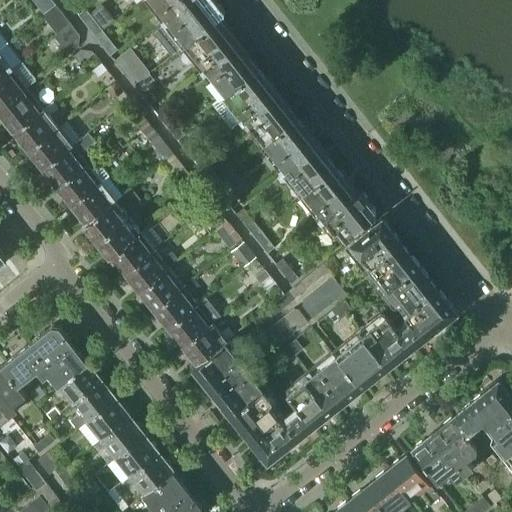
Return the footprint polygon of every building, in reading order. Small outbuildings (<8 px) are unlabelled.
[(34,0),(44,12),(54,4),(51,0),(34,0)] [(152,0),(166,17),(188,0),(152,0)] [(188,0),(166,17),(186,42),(218,17),(204,0),(188,0)] [(42,13),(56,32),(69,22),(54,4),(44,12),(42,13)] [(93,33),(100,28),(106,23),(100,16),(95,21),(85,8),(78,13),(93,33)] [(186,42),(206,67),(238,42),(218,17),(186,42)] [(79,35),(69,22),(56,32),(53,34),(63,47),(66,45),(70,51),(78,45),(79,35)] [(100,28),(93,33),(110,54),(117,48),(100,28)] [(0,47),(0,76),(21,60),(7,42),(0,47)] [(238,42),(206,67),(225,92),(257,67),(238,42)] [(90,49),(80,48),(72,55),(77,61),(92,50),(90,49)] [(134,84),(140,79),(125,59),(118,64),(134,84)] [(0,76),(0,106),(36,78),(21,60),(0,76)] [(106,69),(101,62),(91,69),(96,76),(106,69)] [(257,67),(225,92),(213,102),(232,127),(245,117),(276,91),(257,67)] [(153,79),(148,73),(140,79),(146,85),(153,79)] [(140,79),(134,84),(149,103),(156,98),(146,85),(140,79)] [(123,90),(116,81),(106,88),(114,98),(123,90)] [(0,113),(14,132),(43,108),(29,90),(0,112),(0,113)] [(276,91),(245,117),(264,142),(296,117),(276,91)] [(126,113),(135,124),(144,117),(135,105),(126,113)] [(28,149),(57,126),(43,108),(14,132),(28,149)] [(173,134),(181,128),(165,108),(158,114),(173,134)] [(159,135),(145,117),(137,124),(150,141),(159,135)] [(264,142),(284,167),(316,141),(296,117),(264,142)] [(57,126),(28,149),(42,167),(80,138),(65,120),(57,126)] [(181,128),(173,134),(178,139),(185,133),(181,128)] [(42,167),(57,186),(87,163),(78,153),(87,146),(91,150),(98,144),(88,132),(80,138),(42,167)] [(191,135),(181,143),(193,158),(203,150),(191,135)] [(316,141),(284,167),(304,191),(335,166),(316,141)] [(166,144),(157,151),(164,160),(173,153),(166,144)] [(173,173),(182,165),(173,153),(164,160),(173,173)] [(213,183),(220,177),(205,158),(197,164),(213,183)] [(87,163),(57,186),(71,204),(107,175),(109,174),(100,164),(92,170),(87,163)] [(196,183),(182,165),(173,173),(187,190),(196,183)] [(304,191),(323,216),(355,191),(335,166),(304,191)] [(229,170),(220,177),(234,195),(242,188),(229,170)] [(107,175),(71,204),(76,210),(74,211),(84,224),(122,194),(107,175)] [(220,177),(213,183),(228,202),(235,197),(234,195),(220,177)] [(122,194),(84,224),(109,255),(140,230),(121,206),(127,201),(131,205),(140,198),(131,186),(122,194)] [(203,198),(194,186),(187,191),(201,209),(210,202),(205,196),(203,198)] [(355,191),(323,216),(335,231),(339,228),(347,238),(373,217),(372,216),(373,215),(374,214),(374,212),(375,211),(375,209),(374,208),(374,207),(373,206),(372,205),(370,204),(369,204),(368,204),(366,204),(365,204),(364,205),(361,201),(365,198),(360,191),(357,193),(355,191)] [(244,207),(237,213),(252,232),(259,227),(244,207)] [(212,221),(217,227),(227,220),(222,214),(212,221)] [(369,265),(402,240),(383,216),(350,241),(369,265)] [(241,237),(227,220),(217,227),(215,230),(229,247),(241,237)] [(259,227),(252,232),(267,252),(274,246),(259,227)] [(125,271),(154,248),(140,230),(109,255),(118,267),(120,265),(125,271)] [(402,240),(369,265),(387,288),(420,263),(402,240)] [(255,256),(244,241),(232,251),(243,265),(255,256)] [(154,248),(125,271),(139,289),(169,266),(179,257),(173,250),(162,258),(154,248)] [(283,258),(276,263),(291,282),(298,277),(283,258)] [(312,271),(318,279),(330,269),(324,262),(312,271)] [(438,286),(437,284),(420,263),(387,288),(396,300),(400,297),(410,309),(438,286)] [(169,266),(139,289),(153,307),(183,284),(169,266)] [(265,268),(255,276),(261,282),(270,275),(265,268)] [(306,288),(318,279),(312,271),(300,281),(306,288)] [(319,300),(339,284),(334,277),(313,293),(319,300)] [(288,290),(295,297),(306,288),(300,281),(288,290)] [(183,284),(153,307),(167,325),(197,302),(183,284)] [(319,300),(325,307),(345,291),(339,284),(319,300)] [(276,300),(282,295),(285,293),(280,286),(270,294),(276,300)] [(438,286),(410,309),(415,316),(399,329),(412,345),(452,314),(453,306),(438,286)] [(288,303),(295,297),(288,290),(285,293),(282,295),(288,303)] [(312,305),(319,300),(313,293),(306,298),(312,305)] [(288,303),(282,295),(276,300),(282,308),(288,303)] [(307,309),(312,305),(306,298),(303,301),(302,304),(307,309)] [(345,299),(338,305),(346,314),(352,308),(345,299)] [(271,317),(282,308),(276,300),(265,309),(271,317)] [(307,309),(312,317),(325,307),(319,300),(312,305),(307,309)] [(197,302),(167,325),(181,343),(211,319),(219,313),(214,307),(207,313),(197,302)] [(335,323),(346,314),(338,305),(327,314),(335,323)] [(289,311),(295,318),(302,313),(298,308),(294,308),(289,311)] [(259,326),(271,317),(265,309),(253,318),(259,326)] [(289,323),(295,318),(289,311),(283,316),(289,323)] [(308,320),(302,313),(295,318),(301,325),(308,320)] [(363,332),(388,364),(412,345),(399,329),(387,313),(363,332)] [(181,343),(196,362),(226,340),(234,333),(221,316),(213,322),(211,319),(181,343)] [(269,339),(289,323),(283,316),(264,332),(269,339)] [(295,330),(301,325),(295,318),(289,323),(295,330)] [(275,346),(295,330),(289,323),(269,339),(275,346)] [(52,324),(26,344),(42,364),(72,341),(60,326),(52,324)] [(338,351),(363,384),(388,364),(363,332),(338,351)] [(290,343),(297,352),(303,347),(296,338),(290,343)] [(212,388),(244,363),(226,340),(196,362),(194,365),(212,388)] [(42,364),(49,373),(58,384),(87,360),(72,341),(42,364)] [(290,358),(297,352),(290,343),(283,349),(290,358)] [(49,373),(42,364),(26,344),(5,361),(21,381),(37,369),(43,377),(49,373)] [(311,373),(336,405),(360,387),(334,354),(311,373)] [(58,384),(72,402),(102,379),(87,360),(58,384)] [(231,412),(263,386),(244,363),(212,388),(231,412)] [(2,364),(0,365),(0,402),(9,414),(18,407),(14,402),(26,393),(18,384),(2,364)] [(299,407),(312,424),(336,405),(311,373),(287,392),(299,407)] [(72,402),(86,420),(116,396),(102,379),(72,402)] [(471,401),(484,417),(489,423),(511,405),(511,396),(501,384),(494,383),(471,401)] [(46,394),(40,385),(30,392),(36,401),(46,394)] [(231,412),(249,436),(278,413),(268,401),(272,398),(263,386),(231,412)] [(101,438),(131,415),(116,396),(86,420),(101,438)] [(471,401),(452,416),(466,432),(469,429),(478,441),(484,436),(475,425),(484,417),(471,401)] [(0,419),(1,420),(9,414),(0,402),(0,419)] [(494,436),(506,451),(511,445),(511,405),(489,423),(497,434),(494,436)] [(52,419),(60,412),(55,406),(46,412),(52,419)] [(278,413),(249,436),(265,456),(272,456),(312,424),(299,407),(283,420),(278,413)] [(101,438),(115,456),(144,432),(131,415),(101,438)] [(432,432),(464,472),(473,466),(467,458),(476,450),(476,445),(466,432),(452,416),(432,432)] [(67,427),(57,435),(61,440),(71,432),(67,427)] [(39,451),(55,439),(50,432),(34,445),(39,451)] [(115,456),(130,474),(159,451),(144,432),(115,456)] [(450,471),(456,479),(464,472),(432,432),(412,448),(438,480),(450,471)] [(9,460),(0,448),(0,465),(0,466),(9,460)] [(42,454),(48,461),(54,469),(59,465),(47,450),(42,454)] [(29,459),(23,451),(14,458),(20,466),(29,459)] [(130,474),(144,493),(174,469),(159,451),(130,474)] [(44,465),(48,461),(42,454),(38,458),(44,465)] [(408,454),(388,469),(411,497),(422,488),(433,501),(440,495),(408,454)] [(19,467),(26,476),(36,468),(29,459),(20,466),(19,467)] [(54,469),(48,461),(44,465),(49,472),(54,469)] [(58,473),(72,491),(80,485),(66,467),(58,473)] [(47,482),(36,468),(26,476),(37,490),(47,482)] [(153,504),(159,511),(160,511),(189,488),(174,469),(144,493),(153,504)] [(388,469),(370,484),(391,511),(404,511),(400,506),(411,497),(388,469)] [(22,477),(11,486),(19,496),(31,487),(22,477)] [(116,501),(122,496),(106,477),(100,481),(116,501)] [(82,502),(101,487),(94,478),(75,494),(82,502)] [(479,493),(490,484),(489,479),(482,480),(474,486),(479,493)] [(47,482),(37,490),(40,494),(47,502),(57,494),(47,482)] [(391,511),(370,484),(351,499),(360,511),(391,511)] [(189,488),(160,511),(200,511),(201,511),(201,504),(189,488)] [(501,497),(494,489),(488,493),(495,502),(501,497)] [(43,511),(51,507),(47,502),(40,494),(20,510),(21,511),(43,511)] [(64,503),(57,494),(47,502),(51,507),(54,511),(55,511),(64,505),(69,511),(79,511),(84,509),(74,496),(64,503)] [(462,511),(483,511),(491,506),(483,495),(462,511)] [(360,511),(351,499),(334,511),(360,511)]
